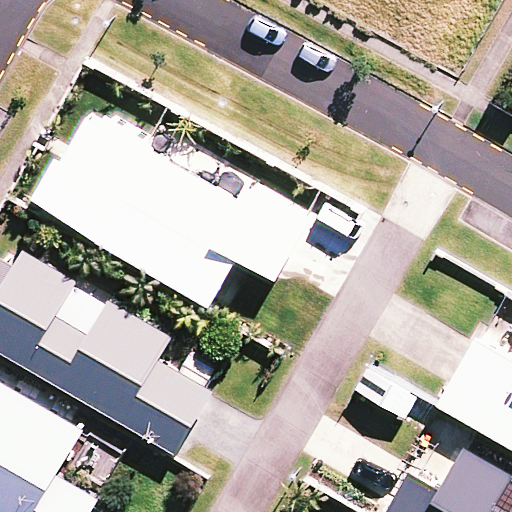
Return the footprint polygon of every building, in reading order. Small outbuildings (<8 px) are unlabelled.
[(164,135),(111,103),(52,201),(214,298),(245,248),(282,271),(317,213),(256,176),(245,193),(160,142),(164,135)] [(175,332),(26,246),(18,260),(5,253),(0,261),(0,342),(179,446),(216,382),(164,352),(175,332)] [(511,312),(498,304),(443,396),(511,437),(511,312)] [(87,423),(0,373),(0,511),(90,511),(102,492),(61,469),(87,423)] [(511,511),(511,463),(437,423),(388,511),(511,511)]
